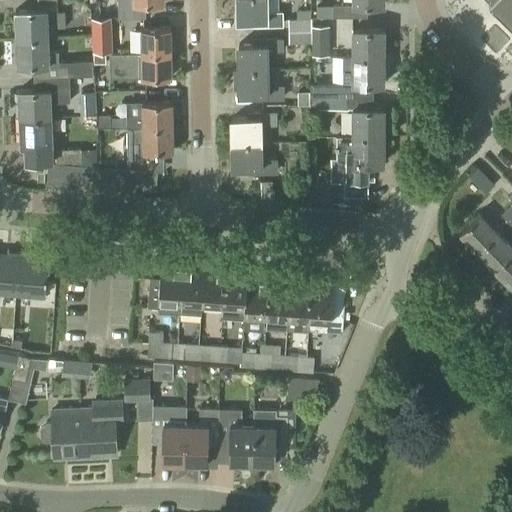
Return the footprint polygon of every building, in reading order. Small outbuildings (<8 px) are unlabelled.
[(58,11),(57,0),(37,0),(38,9),(15,10),(16,38),(46,37),(46,34),(57,33),(57,28),(65,27),(64,11),(58,11)] [(265,0),(236,0),(237,20),(258,20),(258,26),(283,25),(283,11),(266,11),(265,0)] [(511,0),(486,0),(491,4),(488,7),(511,29),(511,0)] [(317,17),(348,17),(348,5),(317,5),(317,17)] [(289,31),(311,31),(311,18),(289,18),(289,31)] [(141,53),(171,52),(171,27),(141,28),(141,52),(141,53)] [(334,28),(323,28),(323,43),(334,44),(334,28)] [(352,57),(383,57),(383,29),(352,29),(352,57)] [(311,31),(289,31),(289,44),(311,44),(311,31)] [(92,35),(92,51),(112,51),(111,34),(92,35)] [(46,37),(16,38),(17,66),(48,65),(48,64),(59,63),(59,50),(47,51),(46,37)] [(238,69),(267,69),(267,51),(284,51),(283,37),(254,37),(254,44),(238,45),(238,69)] [(75,52),(75,75),(99,75),(99,52),(75,52)] [(172,77),(171,52),(141,53),(141,52),(127,52),(110,53),(110,79),(172,77)] [(343,57),(343,83),(347,83),(352,84),(383,84),(383,57),(352,57),(343,57)] [(234,88),(238,88),(239,94),(254,94),(255,100),(285,99),(284,85),(268,85),(267,69),(238,69),(234,70),(234,88)] [(19,118),(49,117),(49,102),(70,101),(69,75),(53,76),(54,89),(18,90),(19,118)] [(310,96),(347,96),(347,83),(343,83),(317,83),(317,84),(310,84),(310,86),(310,96)] [(310,105),(310,96),(310,86),(305,86),(305,94),(287,94),(287,105),(310,105)] [(95,103),(95,92),(79,92),(80,103),(95,103)] [(310,96),(310,105),(310,108),(347,108),(347,96),(310,96)] [(131,127),(173,127),(172,102),(142,102),(142,114),(126,114),(126,117),(111,117),(111,126),(98,126),(98,128),(131,127)] [(352,136),(383,135),(383,108),(352,108),(352,136)] [(231,143),(261,143),(261,125),(277,125),(277,110),(247,111),(247,118),(231,118),(231,143)] [(49,117),(19,118),(20,145),(51,144),(49,117)] [(155,152),(173,152),(173,127),(131,127),(131,158),(144,158),(145,172),(145,189),(153,189),(153,172),(155,172),(155,152)] [(343,135),(317,135),(317,149),(337,148),(343,135)] [(383,135),(352,136),(352,163),(384,163),(383,135)] [(261,143),(231,143),(232,168),(248,168),(248,173),(278,172),(277,158),(261,159),(261,143)] [(56,162),(81,162),(81,148),(56,148),(56,162)] [(60,185),(61,163),(49,162),(47,184),(60,185)] [(71,186),(73,164),(61,163),(60,185),(71,186)] [(83,187),(84,165),(73,164),(71,186),(83,187)] [(94,188),(96,166),(84,165),(83,187),(94,188)] [(106,189),(108,167),(96,166),(94,188),(106,189)] [(118,190),(120,168),(108,167),(106,189),(118,190)] [(130,191),(131,169),(120,168),(118,190),(130,191)] [(131,169),(130,191),(142,191),(144,170),(131,169)] [(511,216),(511,191),(508,195),(511,199),(511,202),(501,213),(508,221),(511,216)] [(476,252),(497,232),(479,213),(458,233),(476,252)] [(493,270),(511,251),(511,247),(497,232),(476,252),(493,270)] [(0,250),(0,288),(16,290),(19,250),(8,249),(8,251),(0,250)] [(19,250),(16,290),(44,292),(47,254),(31,253),(31,251),(19,250)] [(511,251),(493,270),(511,288),(511,286),(511,251)] [(206,264),(205,269),(203,268),(200,304),(222,305),(224,278),(224,270),(225,270),(226,269),(225,269),(225,264),(223,262),(214,261),(211,264),(206,264)] [(158,282),(149,281),(147,307),(160,307),(160,301),(179,302),(181,276),(181,267),(159,265),(158,282)] [(200,304),(203,268),(181,267),(181,276),(179,302),(178,312),(189,313),(190,303),(200,304)] [(222,317),(243,319),(244,307),(243,307),(245,280),(246,271),(226,269),(225,270),(224,270),(224,278),(222,305),(223,305),(222,317)] [(246,271),(245,280),(243,307),(244,307),(243,319),(264,320),(267,280),(267,277),(264,274),(256,274),(252,276),(252,279),(246,279),(246,271)] [(295,283),(289,282),(286,318),(297,319),(296,330),(306,330),(307,320),(309,293),(310,283),(310,277),(309,276),(298,275),(295,278),(295,283)] [(342,304),(331,304),(332,281),(328,278),(314,277),(311,279),(310,277),(310,283),(309,293),(307,320),(329,321),(328,331),(340,332),(342,304)] [(265,316),(286,318),(289,282),(267,280),(264,320),(265,320),(265,316)] [(175,357),(176,342),(162,341),(163,332),(149,331),(147,354),(175,357)] [(12,338),(11,346),(21,348),(22,340),(12,338)] [(196,358),(197,344),(176,342),(175,357),(196,358)] [(260,367),(262,344),(260,343),(259,352),(242,351),(242,348),(241,348),(240,362),(239,365),(260,367)] [(218,360),(219,346),(197,344),(196,358),(218,360)] [(282,369),(283,353),(279,353),(280,345),(262,344),(260,367),(282,369)] [(240,362),(241,348),(219,346),(218,360),(240,362)] [(304,370),(305,355),(283,353),(282,369),(304,370)] [(18,354),(12,380),(30,384),(34,366),(46,369),(48,358),(32,357),(18,354)] [(305,355),(304,370),(313,371),(314,356),(305,355)] [(173,379),(173,362),(153,361),(153,378),(173,379)] [(200,380),(200,365),(187,365),(187,380),(200,380)] [(310,399),(319,377),(288,375),(287,398),(310,399)] [(0,421),(3,422),(9,398),(0,395),(0,421)] [(79,410),(81,458),(115,456),(114,423),(122,422),(121,400),(90,402),(91,409),(79,410)] [(161,462),(183,463),(184,425),(186,425),(186,405),(153,404),(152,443),(161,443),(161,462)] [(217,446),(218,408),(199,408),(199,426),(184,425),(183,463),(206,463),(206,446),(217,446)] [(251,464),(253,426),(241,426),(241,408),(218,408),(217,446),(218,446),(218,452),(228,453),(227,463),(251,464)] [(253,426),(251,464),(274,464),(274,444),(295,444),(296,408),(276,408),(276,409),(253,409),(253,426)] [(53,460),(81,458),(79,410),(51,412),(51,421),(45,421),(40,427),(41,436),(46,441),(52,441),(53,460)]
